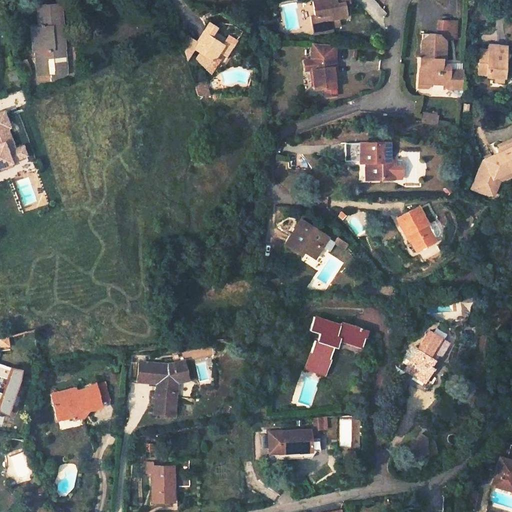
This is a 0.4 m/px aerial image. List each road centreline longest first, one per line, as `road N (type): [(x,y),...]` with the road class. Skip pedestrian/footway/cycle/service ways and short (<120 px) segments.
road 1 (residential): [(267,511),(428,481),(472,447),(511,397)]
road 2 (residential): [(269,187),(269,153),(285,130),(387,93),(403,0)]
